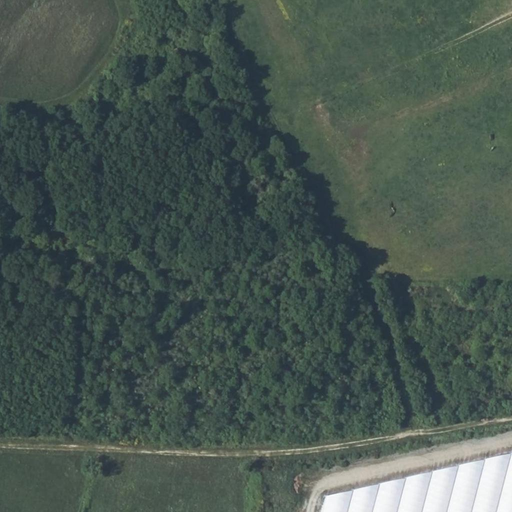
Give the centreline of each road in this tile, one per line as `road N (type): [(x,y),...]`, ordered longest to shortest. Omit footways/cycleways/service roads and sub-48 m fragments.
road 1 (track): [(511,278),(375,276),(359,236),(256,266),(89,277),(66,447)]
road 2 (track): [(0,445),(215,455),(326,448),(511,416)]
road 3 (track): [(256,0),(371,213),(359,236)]
road 4 (track): [(375,276),(414,432)]
